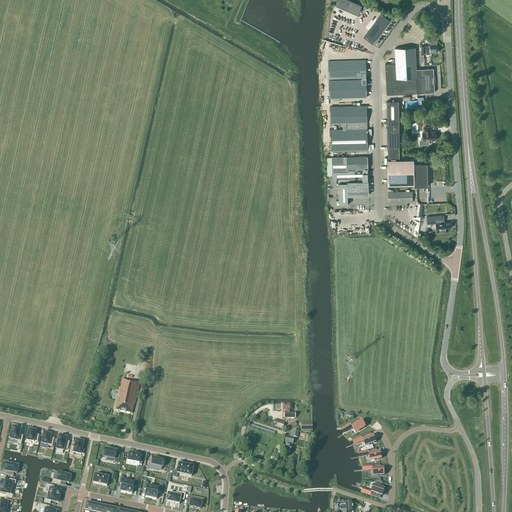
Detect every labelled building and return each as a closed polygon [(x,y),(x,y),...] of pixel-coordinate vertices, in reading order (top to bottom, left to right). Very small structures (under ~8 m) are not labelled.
[(362,6),(348,0),(336,0),(335,5),(358,15),(362,6)] [(364,36),(372,43),(389,20),(381,14),(364,36)] [(438,46),(421,46),(421,53),(425,53),(425,54),(430,54),(430,53),(438,52),(438,48),(438,46)] [(396,64),(385,64),(387,95),(434,92),(434,83),(433,77),(434,77),(433,68),(416,69),(415,47),(395,48),(396,64)] [(329,80),(329,98),(366,97),(366,79),(366,78),(365,60),(328,61),(329,79),(329,80)] [(423,163),(421,163),(421,158),(413,158),(413,161),(399,161),(399,148),(399,126),(398,126),(398,122),(399,122),(398,101),(386,101),(387,122),(388,127),(387,127),(387,148),(388,148),(388,161),(388,184),(414,184),(414,186),(424,186),(427,186),(427,176),(428,176),(428,173),(427,173),(427,163),(423,163)] [(342,124),(367,124),(367,106),(330,106),(331,124),(342,124)] [(367,129),(367,124),(342,124),(342,129),(331,129),(331,151),(367,151),(367,129)] [(422,133),(423,141),(435,140),(435,132),(430,132),(430,131),(431,130),(430,127),(423,127),(424,131),(424,133),(422,133)] [(331,157),(332,177),(368,176),(367,169),(368,169),(368,156),(348,157),(331,157)] [(368,183),(368,176),(332,177),(332,183),(338,183),(339,206),(348,205),(347,196),(368,195),(368,183)] [(412,192),(388,192),(388,203),(413,202),(412,192)] [(444,215),(426,217),(427,224),(436,224),(436,229),(437,232),(448,231),(447,228),(451,228),(451,227),(452,226),(452,225),(451,224),(451,222),(444,223),(444,215)] [(117,399),(115,410),(132,414),(135,403),(140,384),(135,383),(135,381),(122,378),(119,391),(121,392),(119,399),(117,399)] [(292,411),(292,405),(282,405),(282,410),(285,410),(285,413),(284,418),(295,419),(295,413),(291,413),(292,411)] [(282,429),(284,423),(275,420),(273,426),(282,429)] [(356,420),(341,430),(343,433),(352,428),(355,433),(365,427),(361,421),(358,423),(356,420)] [(297,439),(299,431),(293,430),(292,428),(297,425),(295,422),(289,426),(290,429),(288,430),(289,433),(288,437),(287,437),(285,443),(286,443),(285,445),(284,445),(283,451),(290,453),(291,447),(291,446),(291,445),(292,445),(294,439),(294,438),(297,439)] [(301,432),(312,432),(312,423),(301,423),(301,432)] [(275,435),(276,432),(265,429),(253,425),(250,424),(249,426),(252,427),(258,429),(265,431),(265,432),(275,435)] [(10,434),(9,438),(11,439),(11,440),(18,441),(17,444),(21,445),(23,436),(19,435),(21,429),(16,428),(13,428),(12,435),(10,434)] [(29,430),(26,441),(34,443),(34,441),(37,442),(39,435),(35,435),(36,432),(33,431),(30,430),(29,430)] [(44,433),(42,444),(49,446),(48,446),(52,447),(54,439),(51,438),(51,435),(49,435),(49,434),(44,433)] [(368,434),(352,441),(353,444),(362,441),(365,447),(375,443),(372,436),(370,437),(368,434)] [(59,437),(56,449),(64,451),(64,449),(67,450),(69,442),(66,441),(66,438),(63,438),(60,437),(59,437)] [(71,447),(69,455),(73,455),(74,453),(81,455),(81,454),(83,454),(84,450),(82,450),(83,442),(80,442),(80,441),(77,441),(77,440),(77,441),(76,441),(75,447),(71,447)] [(106,449),(104,457),(114,459),(113,462),(118,463),(119,456),(116,455),(117,452),(113,451),(113,450),(110,449),(110,450),(106,449)] [(376,449),(358,453),(359,457),(369,455),(370,462),(381,459),(379,452),(376,453),(376,449)] [(129,454),(128,461),(139,464),(139,465),(141,466),(142,462),(140,461),(141,456),(129,454)] [(149,461),(148,469),(148,468),(160,471),(161,467),(163,468),(164,461),(153,459),(152,462),(149,461)] [(5,468),(4,471),(7,472),(6,475),(13,477),(14,473),(15,474),(16,466),(6,464),(5,465),(4,468),(5,468)] [(174,470),(172,477),(176,478),(177,474),(191,477),(193,467),(188,466),(185,465),(179,464),(177,471),(174,470)] [(380,465),(362,466),(362,470),(372,470),(373,477),(383,476),(383,469),(380,469),(380,465)] [(53,480),(52,484),(60,485),(61,482),(69,484),(69,481),(70,481),(71,477),(58,474),(57,481),(53,480)] [(93,483),(93,484),(94,484),(106,487),(107,487),(107,486),(109,479),(109,478),(108,478),(95,475),(95,476),(93,483)] [(121,477),(119,484),(122,485),(121,492),(126,493),(129,481),(123,480),(124,478),(121,477)] [(1,484),(0,487),(11,489),(12,484),(15,485),(16,481),(10,480),(9,483),(2,481),(1,484)] [(129,481),(126,493),(132,494),(134,487),(137,488),(138,481),(135,480),(135,482),(129,481)] [(145,482),(144,489),(147,490),(145,497),(151,498),(153,488),(147,486),(148,483),(145,482)] [(47,485),(46,489),(48,489),(47,494),(60,497),(59,497),(61,491),(53,490),(54,487),(47,485)] [(153,488),(151,498),(157,500),(158,493),(161,493),(163,486),(160,486),(159,489),(153,488)] [(362,489),(361,493),(378,499),(379,495),(382,496),(384,489),(374,486),(371,492),(362,489)] [(0,487),(0,489),(0,493),(6,495),(6,498),(12,499),(13,496),(10,495),(11,489),(0,487)] [(45,500),(44,503),(50,505),(51,501),(58,503),(59,498),(60,497),(47,494),(47,495),(49,495),(48,500),(45,500)] [(168,494),(166,502),(179,505),(180,500),(184,500),(185,494),(181,494),(181,497),(168,494)] [(188,496),(187,503),(190,504),(190,507),(193,508),(194,508),(196,508),(196,509),(200,509),(202,502),(193,501),(193,497),(188,496)] [(0,502),(0,508),(6,510),(8,504),(11,505),(11,501),(5,500),(5,503),(0,502)] [(340,504),(334,504),(334,511),(353,511),(353,506),(351,507),(351,503),(344,504),(344,502),(340,502),(340,504)] [(92,511),(94,505),(87,503),(85,511),(92,511)]
